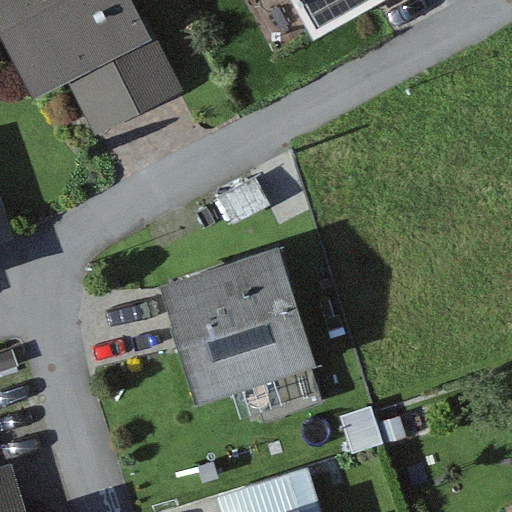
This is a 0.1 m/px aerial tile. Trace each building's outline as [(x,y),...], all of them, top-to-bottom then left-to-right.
[(1,0),(46,86),(79,69),(108,125),(148,104),(186,85),(142,0),(1,0)] [(322,0),(336,23),(377,0),(322,0)] [(291,241),(173,278),(184,313),(209,394),(328,358),(291,241)] [(335,511),(320,463),(227,493),(233,511),(335,511)] [(32,511),(26,493),(18,465),(0,470),(0,511),(32,511)]
